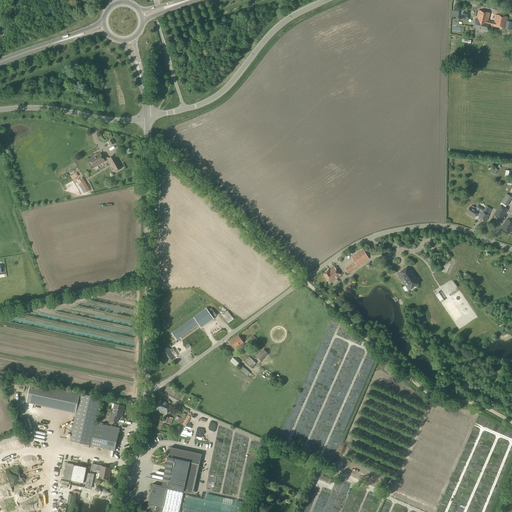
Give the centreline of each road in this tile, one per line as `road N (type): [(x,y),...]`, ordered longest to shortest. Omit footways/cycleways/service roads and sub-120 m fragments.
road 1 (track): [(147,134),(420,388),(511,423)]
road 2 (unclassified): [(147,388),(167,382),(362,240),(438,225),(511,250)]
road 3 (unclassified): [(147,388),(147,116)]
road 4 (unclassified): [(147,116),(220,93),(279,25),(327,0)]
road 5 (track): [(0,310),(147,276)]
road 6 (unclassified): [(0,110),(147,116)]
road 7 (unclassified): [(122,511),(147,388)]
